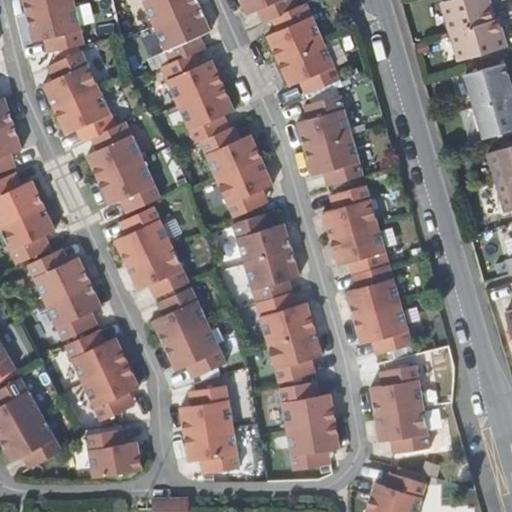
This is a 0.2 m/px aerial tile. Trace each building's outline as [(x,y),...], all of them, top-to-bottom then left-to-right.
[(23,0),(26,11),(72,0),(23,0)] [(85,41),(74,0),(72,0),(26,11),(33,38),(50,35),(53,49),(85,41)] [(144,0),(154,22),(198,3),(196,0),(144,0)] [(297,3),(295,0),(243,0),(248,9),(262,3),(269,16),(278,12),(297,3)] [(304,0),(297,3),(278,12),(283,23),(267,30),(278,57),(323,37),(306,0),(304,0)] [(446,33),(490,19),(484,0),(447,0),(437,3),(446,33)] [(198,3),(154,22),(170,60),(190,51),(199,47),(194,34),(209,28),(198,3)] [(490,19),(446,33),(454,60),(476,54),(484,51),(501,46),(493,18),(490,19)] [(338,73),(323,37),(278,57),(288,81),(304,73),(310,86),(338,73)] [(43,80),(55,106),(100,85),(82,47),(53,61),(58,73),(43,80)] [(163,63),(179,101),(223,82),(212,58),(196,65),(190,51),(170,60),(163,63)] [(470,107),(511,93),(511,77),(506,79),(501,63),(461,75),(470,107)] [(223,82),(179,101),(195,139),(200,137),(223,126),(218,115),(234,108),(223,82)] [(117,122),(100,85),(55,106),(67,131),(83,124),(88,136),(98,132),(117,122)] [(305,145),(350,132),(337,89),(309,97),(312,112),(297,116),(305,145)] [(511,93),(470,107),(480,140),(511,130),(511,93)] [(0,124),(14,120),(5,95),(0,96),(0,124)] [(117,122),(98,132),(103,144),(87,152),(99,177),(144,156),(126,118),(117,122)] [(23,147),(14,120),(0,124),(0,170),(10,167),(6,153),(23,147)] [(217,176),(262,155),(252,131),(234,138),(228,124),(223,126),(200,137),(217,176)] [(350,132),(305,145),(311,169),(328,165),(331,177),(361,168),(350,132)] [(484,153),(492,181),(511,175),(511,144),(507,146),(484,153)] [(262,155),(217,176),(234,214),(262,201),(256,188),(273,181),(262,155)] [(144,156),(99,177),(111,202),(127,195),(133,208),(161,194),(144,156)] [(0,222),(44,202),(33,178),(17,185),(11,172),(0,177),(0,222)] [(511,208),(511,175),(492,181),(501,211),(511,208)] [(321,206),(329,234),(375,220),(364,180),(335,188),(338,201),(321,206)] [(56,227),(44,202),(0,222),(0,223),(17,261),(45,248),(39,235),(56,227)] [(116,237),(128,261),(172,240),(155,203),(126,217),(131,229),(116,237)] [(232,218),(245,260),(291,245),(285,221),(267,225),(263,210),(232,218)] [(387,261),(375,220),(329,234),(336,259),(353,254),(357,269),(387,261)] [(172,240),(128,261),(139,286),(156,279),(162,292),(190,279),(172,240)] [(291,245),(245,260),(256,298),(286,290),(282,276),(299,271),(291,245)] [(46,299),(91,278),(80,254),(64,261),(57,248),(28,261),(46,299)] [(352,314),(399,300),(387,261),(357,269),(360,280),(343,285),(352,314)] [(103,303),(91,278),(46,299),(65,337),(93,325),(87,311),(103,303)] [(154,317),(165,342),(210,320),(193,284),(164,297),(170,309),(154,317)] [(286,290),(256,298),(268,337),(313,324),(306,300),(290,304),(286,290)] [(410,338),(399,300),(352,314),(359,337),(376,332),(379,346),(410,338)] [(228,359),(210,320),(165,342),(178,367),(194,360),(200,372),(228,359)] [(313,324),(268,337),(280,378),(308,371),(305,356),(321,351),(313,324)] [(84,380),(129,359),(117,335),(101,342),(95,329),(66,342),(84,380)] [(0,377),(16,368),(0,341),(0,377)] [(129,359),(84,380),(103,418),(131,405),(125,392),(141,384),(129,359)] [(373,411),(420,402),(413,359),(383,363),(385,377),(368,379),(373,411)] [(279,383),(286,424),(334,416),(331,390),(313,393),(310,377),(279,383)] [(0,436),(42,413),(21,378),(0,389),(0,404),(0,436)] [(181,404),(186,431),(235,422),(227,380),(197,386),(199,400),(181,404)] [(426,439),(420,402),(373,411),(377,434),(395,432),(396,444),(426,439)] [(62,448),(42,413),(0,436),(0,437),(13,461),(28,453),(35,464),(62,448)] [(334,416),(286,424),(294,466),(326,461),(324,447),(339,445),(334,416)] [(242,465),(235,422),(186,431),(191,458),(209,456),(211,469),(242,465)] [(122,441),(119,427),(88,433),(95,474),(144,467),(140,439),(122,441)] [(418,511),(427,478),(395,469),(392,483),(375,478),(365,511),(418,511)] [(193,503),(193,495),(145,496),(146,504),(153,504),(153,511),(188,510),(188,502),(193,503)]
